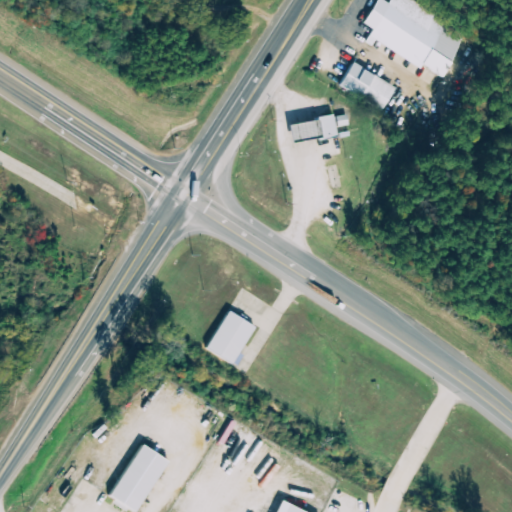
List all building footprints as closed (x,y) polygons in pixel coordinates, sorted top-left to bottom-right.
[(445,78),(473,29),(423,0),(395,0),(393,4),(385,0),(379,0),(365,24),(375,29),(370,38),(422,69),(424,66),(445,78)] [(395,87),(352,63),(339,86),(383,110),(395,87)] [(290,142),(337,137),(334,118),(288,123),(290,142)] [(206,350),(236,367),(242,356),(239,355),(255,327),(227,312),(206,350)] [(135,511),(167,461),(140,444),(108,496),(134,511),(135,511)] [(303,511),(280,501),(275,511),(303,511)]
